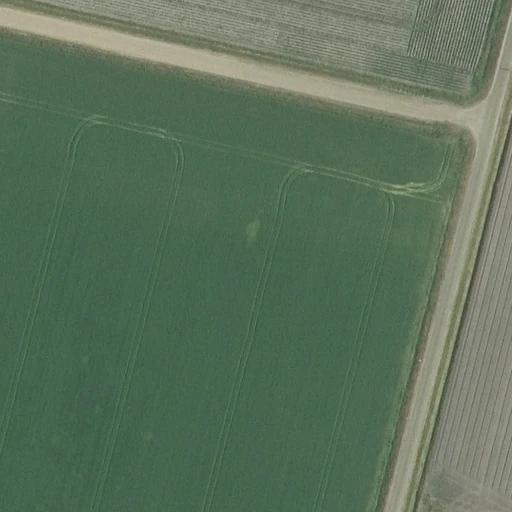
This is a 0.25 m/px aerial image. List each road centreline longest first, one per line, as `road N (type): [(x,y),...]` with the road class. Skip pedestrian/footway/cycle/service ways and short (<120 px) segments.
road 1 (track): [(488,125),(0,16)]
road 2 (unclassified): [(391,511),(511,33)]
